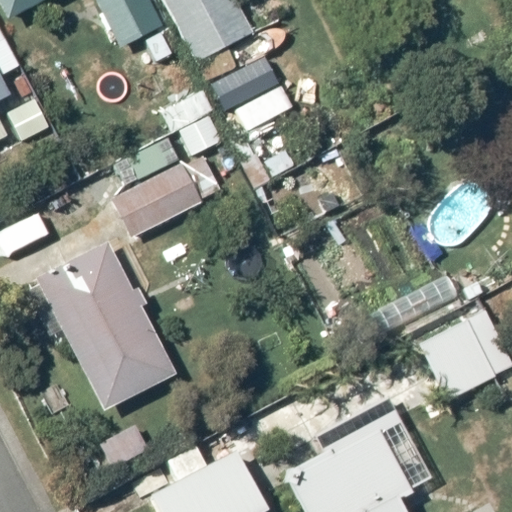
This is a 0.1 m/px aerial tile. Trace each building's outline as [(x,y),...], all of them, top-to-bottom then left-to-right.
[(0,0),(0,15),(2,20),(40,0),(0,0)] [(159,25),(146,0),(92,0),(115,46),(159,25)] [(246,30),(230,0),(160,0),(192,59),(246,30)] [(0,34),(0,95),(6,92),(0,81),(0,76),(18,67),(0,34)] [(254,57),(211,84),(226,107),(269,80),(254,57)] [(175,134),(210,112),(210,111),(213,109),(199,87),(161,111),(175,134)] [(49,128),(38,96),(5,108),(16,140),(49,128)] [(196,206),(177,166),(108,198),(127,238),(196,206)] [(52,339),(57,336),(96,412),(170,375),(103,243),(57,267),(24,283),(52,339)] [(449,271),(365,313),(376,335),(460,293),(449,271)] [(471,314),(387,357),(424,429),(457,412),(450,399),(502,372),(471,314)] [(134,423),(98,441),(110,465),(146,447),(134,423)]
